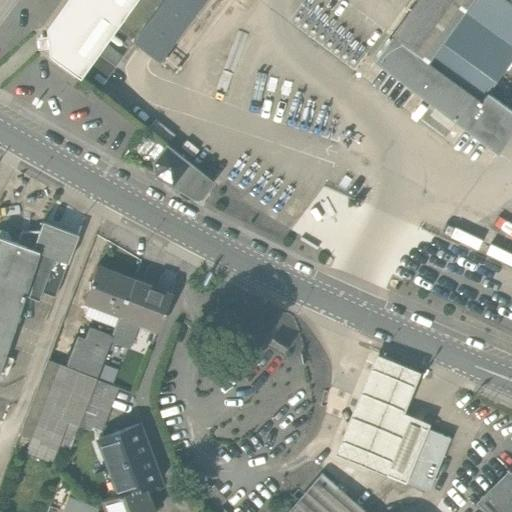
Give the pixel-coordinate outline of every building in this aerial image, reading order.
[(83,83),(141,0),(66,0),(44,30),(48,58),(83,83)] [(167,0),(133,45),(167,68),(215,0),(167,0)] [(511,0),(413,0),(371,61),(507,152),(511,144),(511,0)] [(163,180),(209,206),(223,184),(176,148),(161,163),(163,180)] [(0,382),(28,302),(41,306),(47,291),(60,295),(79,238),(45,227),(37,251),(2,238),(0,242),(0,382)] [(21,230),(18,242),(30,245),(33,233),(21,230)] [(98,262),(83,301),(121,316),(137,277),(98,262)] [(143,325),(160,332),(176,292),(137,277),(121,316),(124,318),(143,325)] [(124,318),(114,345),(132,353),(143,325),(124,318)] [(62,327),(22,446),(55,457),(59,445),(69,448),(77,426),(86,429),(93,408),(113,415),(122,387),(103,380),(109,361),(94,356),(99,340),(62,327)] [(339,456),(406,484),(428,431),(436,434),(440,424),(414,414),(431,373),(381,353),(339,456)] [(149,429),(99,447),(119,501),(150,490),(169,483),(149,429)] [(428,431),(406,484),(430,494),(453,441),(436,434),(428,431)] [(511,511),(511,476),(479,510),(480,511),(511,511)] [(370,511),(326,479),(298,511),(370,511)] [(105,507),(107,511),(157,511),(150,490),(119,501),(105,507)] [(257,511),(240,493),(218,511),(257,511)] [(67,511),(101,511),(103,509),(71,499),(67,511)]
